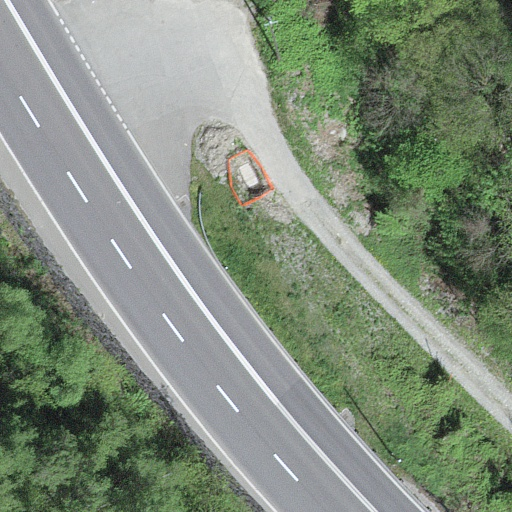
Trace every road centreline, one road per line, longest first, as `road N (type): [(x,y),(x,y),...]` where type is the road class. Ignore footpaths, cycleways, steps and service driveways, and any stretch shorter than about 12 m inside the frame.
road 1 (primary): [(0,25),(164,287),(291,448),(353,511)]
road 2 (track): [(300,190),(511,410)]
